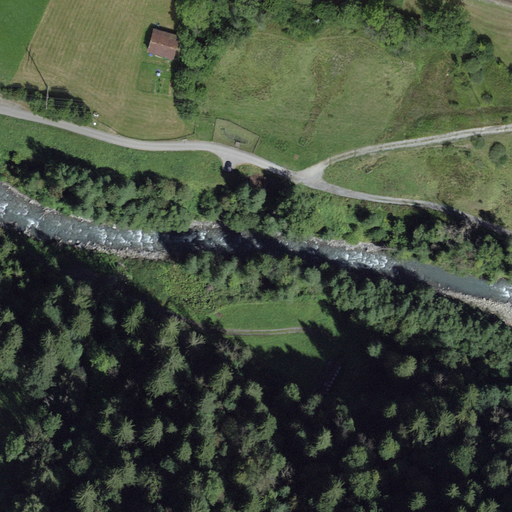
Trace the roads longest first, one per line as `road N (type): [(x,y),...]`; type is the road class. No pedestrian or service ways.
road 1 (track): [(511,234),(443,208),(343,192),(225,149),(126,143),(0,109)]
road 2 (track): [(0,236),(82,282),(197,325),(302,330),(344,347)]
road 3 (track): [(511,126),(337,157),(308,181)]
